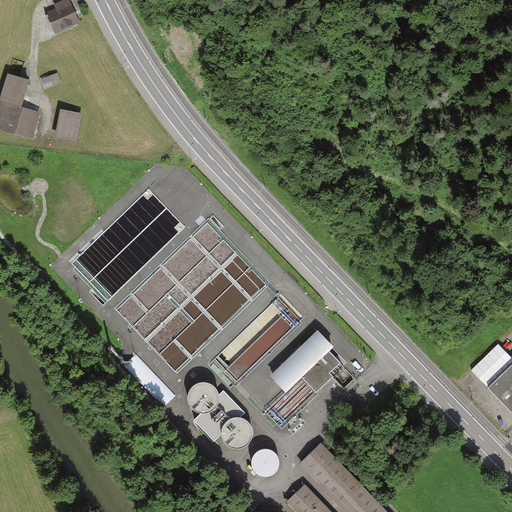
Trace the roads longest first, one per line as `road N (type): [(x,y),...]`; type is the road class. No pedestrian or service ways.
road 1 (secondary): [(511,469),(208,155),(131,49),(106,0)]
road 2 (track): [(511,251),(449,208),(325,149)]
